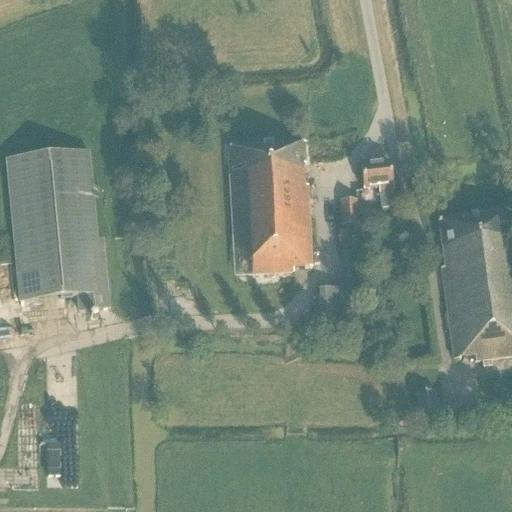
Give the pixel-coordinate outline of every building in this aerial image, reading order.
[(227,150),(228,154),(234,278),(293,274),(293,271),(311,270),(307,188),(304,188),(303,172),(302,172),(302,167),(305,167),(303,145),(227,150)] [(20,303),(77,298),(78,314),(109,311),(101,233),(95,234),(87,154),(6,162),(20,303)] [(378,191),(380,210),(394,208),(389,165),(360,168),(363,193),(378,191)] [(357,203),(339,204),(340,228),(358,227),(357,203)] [(473,365),(484,363),(511,359),(511,220),(511,214),(438,225),(444,271),(440,271),(453,362),(473,360),(473,365)] [(347,335),(344,291),(317,293),(320,337),(347,335)] [(415,397),(419,425),(438,423),(434,395),(415,397)]
